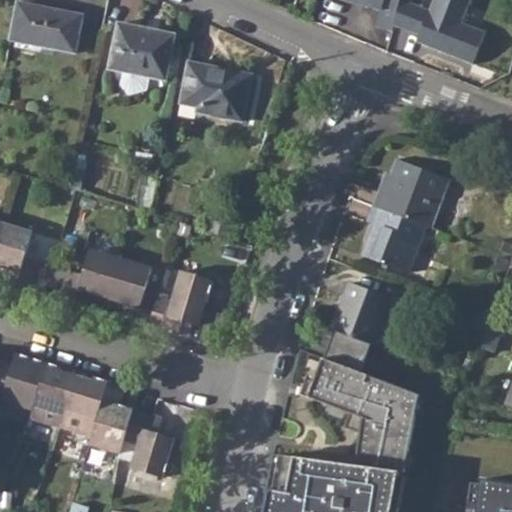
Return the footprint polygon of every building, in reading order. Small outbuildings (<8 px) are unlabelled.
[(378,27),(392,30),(399,0),(343,0),(382,10),(378,27)] [(8,40),(73,53),(80,16),(16,2),(8,40)] [(143,79),(161,83),(171,36),(113,23),(104,71),(117,74),(143,79)] [(199,111),(240,119),(250,72),(186,58),(177,101),(199,106),(199,111)] [(122,97),(140,93),(143,79),(117,74),(114,88),(122,97)] [(398,157),(392,173),(385,192),(380,190),(374,206),(425,226),(432,228),(451,178),(398,157)] [(68,186),(79,189),(84,166),(72,163),(68,186)] [(386,171),(380,190),(385,192),(392,173),(386,171)] [(408,272),(425,226),(374,206),(369,220),(374,223),(362,255),(408,272)] [(205,228),(227,235),(230,220),(208,214),(205,228)] [(31,233),(0,223),(0,267),(5,269),(2,283),(32,291),(39,261),(25,258),(31,233)] [(93,293),(109,299),(120,260),(89,251),(82,276),(68,270),(60,299),(88,308),(93,293)] [(122,318),(148,326),(157,298),(144,294),(151,270),(120,260),(109,299),(126,305),(122,318)] [(172,302),(157,298),(148,326),(176,335),(181,319),(199,327),(212,280),(181,271),(172,302)] [(333,330),(373,344),(389,297),(351,281),(333,330)] [(472,328),(484,333),(487,325),(489,319),(478,315),(472,328)] [(494,348),(501,330),(487,325),(484,333),(481,343),(494,348)] [(335,331),(324,360),(362,374),(374,346),(335,331)] [(0,399),(32,410),(46,363),(15,354),(12,363),(0,359),(0,399)] [(399,511),(400,510),(394,509),(401,473),(406,474),(421,397),(362,374),(324,360),(309,399),(350,417),(347,425),(362,432),(358,456),(310,451),(309,460),(282,457),(270,511),(399,511)] [(30,418),(59,427),(75,376),(59,371),(59,368),(46,363),(32,410),(30,418)] [(59,427),(91,436),(107,382),(93,377),(92,381),(75,376),(59,427)] [(119,453),(123,440),(133,410),(119,406),(124,387),(107,382),(91,436),(87,444),(119,453)] [(162,419),(133,410),(123,440),(134,443),(138,444),(130,467),(163,478),(174,438),(157,433),(162,419)] [(511,511),(511,483),(483,480),(482,485),(478,511),(511,511)] [(478,511),(482,485),(474,484),(469,511),(478,511)]
